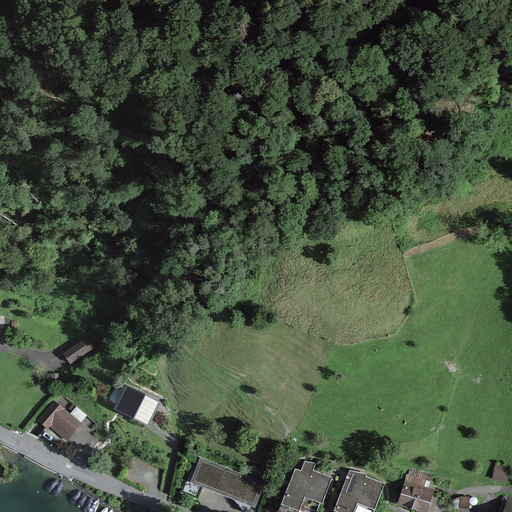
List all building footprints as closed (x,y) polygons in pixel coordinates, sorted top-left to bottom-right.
[(86,340),(65,354),(72,364),(93,349),(86,340)] [(161,403),(126,386),(113,412),(149,429),(161,403)] [(56,402),(40,421),(49,429),(51,427),(69,442),(83,425),(56,402)] [(265,483),(201,459),(192,482),(256,507),(265,483)] [(297,469),(281,511),(320,511),(333,478),(315,471),(317,464),(306,462),(302,471),(297,469)] [(508,484),(511,470),(496,467),(493,481),(508,484)] [(351,471),(336,511),(376,511),(387,484),(368,477),(369,475),(351,471)] [(430,511),(437,490),(408,482),(401,505),(424,511),(430,511)] [(460,500),(460,509),(470,509),(469,499),(460,500)]
